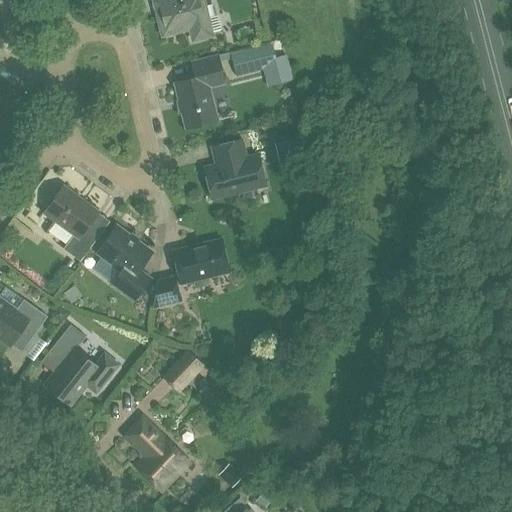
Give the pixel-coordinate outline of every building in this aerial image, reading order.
[(190,29),(193,41),(212,36),(203,0),(163,0),(166,9),(160,10),(166,35),(190,29)] [(293,80),(286,56),(274,59),(270,41),(231,51),(233,59),(237,75),(276,65),(280,83),(293,80)] [(233,59),(231,51),(218,54),(220,62),(233,59)] [(174,83),(185,128),(218,121),(210,89),(226,85),(220,62),(218,54),(190,61),(194,78),(174,83)] [(259,154),(247,156),(242,140),(211,148),(215,165),(204,168),(211,199),(267,185),(259,154)] [(287,160),(301,157),(296,140),(283,143),(287,160)] [(166,154),(155,174),(175,184),(186,165),(166,154)] [(63,249),(80,261),(98,237),(87,228),(99,212),(63,186),(43,213),(74,235),(63,249)] [(149,219),(166,208),(156,192),(139,202),(149,219)] [(110,284),(134,302),(152,278),(140,269),(153,252),(116,225),(96,253),(120,270),(110,284)] [(172,251),(180,284),(229,272),(221,239),(172,251)] [(157,284),(153,307),(181,300),(177,284),(168,286),(157,284)] [(0,339),(10,346),(23,327),(35,335),(47,316),(24,299),(16,310),(0,298),(0,339)] [(61,321),(67,313),(58,307),(53,315),(61,321)] [(45,385),(70,406),(87,385),(96,392),(118,365),(104,354),(95,365),(75,349),(85,336),(71,325),(51,349),(64,360),(45,385)] [(200,361),(187,350),(162,376),(166,381),(166,383),(174,389),(176,390),(179,393),(205,366),(200,361)] [(156,485),(162,491),(189,462),(164,438),(163,436),(143,416),(124,436),(144,455),(135,465),(141,471),(141,472),(155,485),(156,485)] [(219,474),(231,486),(240,478),(227,466),(219,474)] [(339,484),(357,487),(359,477),(340,474),(339,484)] [(258,500),(266,506),(274,495),(266,490),(258,500)] [(224,511),(237,511),(240,510),(234,503),(224,511)]
